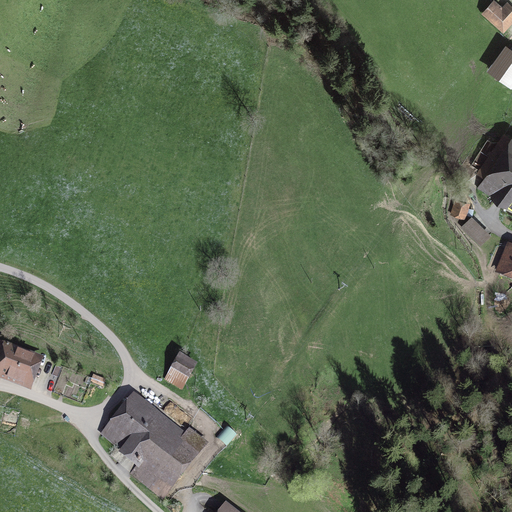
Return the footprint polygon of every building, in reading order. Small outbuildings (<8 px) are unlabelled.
[(511,21),(511,8),(508,5),(503,10),(494,3),(485,13),(504,30),(511,21)] [(511,84),(511,82),(511,51),(507,48),(491,71),(511,84)] [(511,140),(505,136),(472,187),(504,209),(511,195),(511,140)] [(464,215),(467,206),(457,203),(454,212),(464,215)] [(480,244),(489,235),(471,217),(462,226),(480,244)] [(511,278),(511,250),(510,250),(499,273),(511,278)] [(7,351),(9,347),(0,343),(0,373),(28,384),(37,363),(7,351)] [(188,380),(185,379),(192,369),(180,362),(169,380),(183,389),(188,380)] [(147,487),(154,477),(169,488),(183,471),(203,445),(189,434),(190,433),(152,404),(145,413),(133,405),(107,439),(117,447),(109,458),(147,487)]
